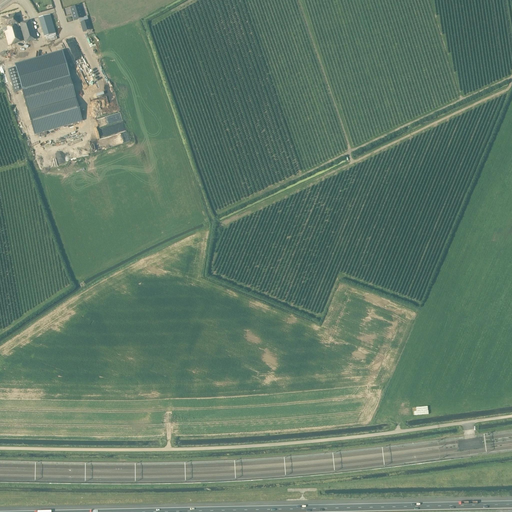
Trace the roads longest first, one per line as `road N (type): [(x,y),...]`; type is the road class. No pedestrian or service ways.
road 1 (unclassified): [(437,426),(241,447),(0,448)]
road 2 (motorway): [(511,504),(142,511)]
road 3 (unknown): [(60,34),(73,33),(99,86),(81,111),(80,128),(35,141),(23,120),(9,59),(53,38)]
